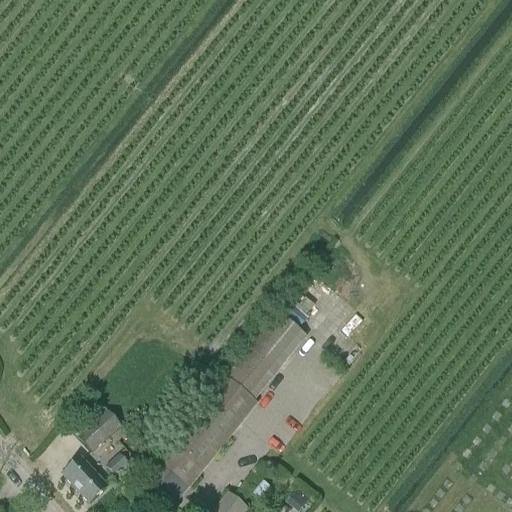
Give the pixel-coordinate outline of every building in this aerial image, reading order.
[(223,382),(156,464),(142,480),(174,508),(188,491),(256,409),(252,405),(305,339),(275,315),(223,382)] [(494,451),(498,453),(511,426),(511,410),(497,402),(470,455),(487,464),(494,451)] [(120,429),(98,406),(69,432),(91,456),(120,429)] [(129,432),(97,463),(98,465),(90,473),(79,462),(62,479),(88,507),(106,491),(100,484),(109,476),(110,477),(143,447),(129,432)] [(465,452),(457,462),(474,475),(482,465),(465,452)] [(511,472),(506,468),(491,488),(511,504),(511,472)] [(425,511),(455,511),(466,497),(447,483),(425,511)] [(286,506),(298,511),(301,511),(308,499),(293,492),(286,506)] [(244,511),(227,497),(214,511),(244,511)]
